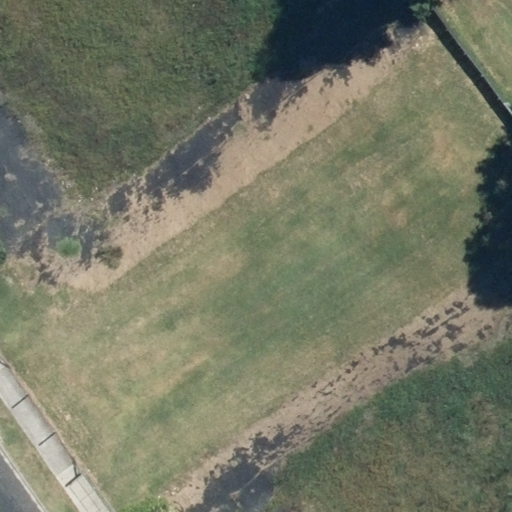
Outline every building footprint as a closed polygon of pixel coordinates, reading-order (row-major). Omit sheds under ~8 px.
[(0,0),(0,26),(38,0),(0,0)] [(207,165),(103,10),(5,76),(109,231),(207,165)] [(428,230),(450,261),(511,217),(511,107),(441,157),(471,200),(428,230)] [(403,293),(331,188),(156,310),(192,361),(143,395),(179,449),(196,437),(403,293)] [(432,511),(465,490),(396,390),(239,499),(248,511),(432,511)] [(511,425),(494,437),(511,462),(511,425)]
